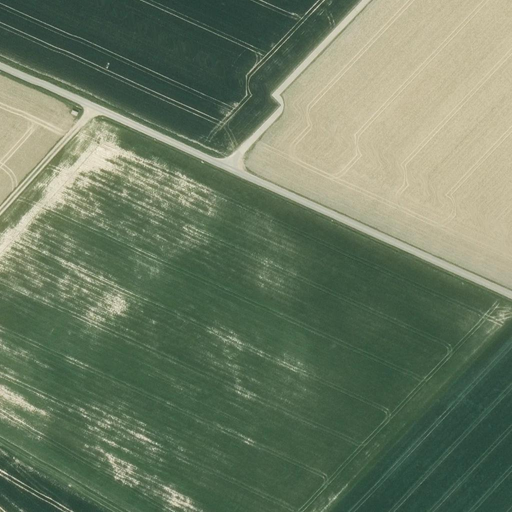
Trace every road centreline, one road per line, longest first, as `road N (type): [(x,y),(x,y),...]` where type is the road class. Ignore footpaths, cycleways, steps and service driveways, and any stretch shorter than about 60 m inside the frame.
road 1 (unclassified): [(511,281),(0,49)]
road 2 (track): [(366,0),(221,151)]
road 3 (track): [(0,421),(153,511)]
road 4 (track): [(91,91),(0,191)]
